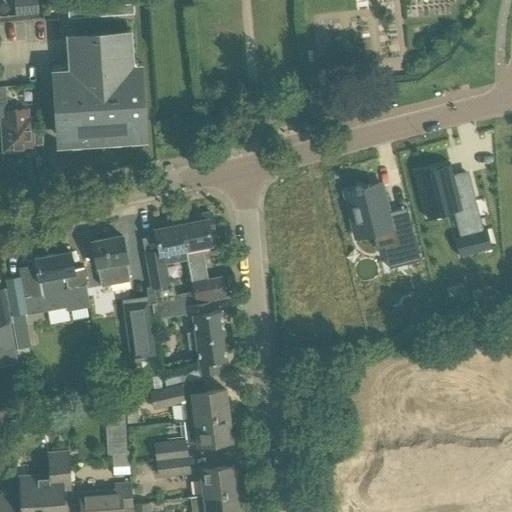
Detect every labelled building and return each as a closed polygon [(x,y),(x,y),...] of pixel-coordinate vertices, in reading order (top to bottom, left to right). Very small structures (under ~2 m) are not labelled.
[(38,14),(37,0),(14,0),(16,16),(38,14)] [(132,3),(67,7),(67,18),(133,13),(132,3)] [(60,138),(142,133),(138,73),(128,74),(127,66),(128,66),(126,34),(72,38),(74,69),(75,69),(75,77),(56,78),(60,138)] [(5,120),(2,121),(4,150),(30,148),(30,144),(41,144),(41,129),(29,130),(29,119),(26,119),(25,110),(4,111),(5,120)] [(416,171),(414,172),(414,173),(426,218),(428,218),(426,209),(451,203),(460,235),(454,237),(454,238),(455,238),(459,254),(458,254),(459,256),(491,248),(491,246),(490,246),(486,230),(487,230),(486,228),(482,229),(467,173),(453,177),(450,163),(448,163),(448,164),(429,169),(416,172),(416,171)] [(369,185),(344,191),(353,227),(359,225),(362,236),(372,234),(375,249),(400,243),(406,264),(420,260),(413,233),(394,238),(388,212),(381,188),(370,191),(369,185)] [(298,215),(277,220),(283,242),(286,281),(309,279),(308,262),(328,257),(315,206),(296,210),(298,215)] [(190,222),(180,224),(187,258),(190,270),(195,296),(196,302),(207,300),(214,299),(211,282),(206,283),(199,246),(211,243),(209,233),(214,232),(210,212),(188,217),(190,222)] [(155,229),(154,229),(159,253),(163,253),(174,250),(176,260),(187,258),(180,224),(171,226),(170,220),(154,223),(155,229)] [(89,238),(113,236),(112,224),(88,226),(89,238)] [(126,261),(121,235),(91,241),(100,286),(114,284),(129,281),(125,261),(126,261)] [(19,275),(4,278),(14,332),(27,329),(24,313),(27,312),(66,304),(67,308),(89,304),(82,268),(73,269),(70,251),(66,251),(56,253),(33,257),(34,263),(18,267),(19,275)] [(159,253),(145,256),(151,288),(153,288),(155,303),(176,299),(172,284),(172,280),(168,281),(165,263),(163,253),(159,253)] [(269,284),(282,283),(282,269),(268,270),(269,284)] [(0,351),(15,348),(4,293),(0,293),(0,351)] [(207,302),(197,303),(196,302),(195,296),(184,298),(186,316),(192,315),(194,331),(187,332),(189,348),(197,347),(199,363),(200,363),(201,375),(217,373),(216,361),(226,360),(223,343),(225,343),(221,310),(209,311),(207,302)] [(157,351),(149,297),(131,299),(133,311),(125,312),(131,355),(157,351)] [(461,336),(443,339),(448,366),(466,363),(461,336)] [(426,370),(438,370),(437,341),(425,342),(426,370)] [(17,348),(16,348),(18,361),(31,359),(28,346),(17,348)] [(172,354),(173,366),(192,364),(190,352),(172,354)] [(382,419),(375,420),(379,447),(386,446),(391,483),(460,473),(459,466),(494,461),(487,405),(479,406),(475,371),(377,384),(382,419)] [(124,384),(112,387),(114,398),(127,395),(124,384)] [(154,408),(181,402),(183,401),(179,385),(150,392),(154,408)] [(225,389),(191,393),(194,419),(228,415),(225,389)] [(4,402),(11,430),(35,423),(27,396),(4,402)] [(137,397),(125,398),(125,408),(136,407),(138,407),(137,397)] [(51,413),(38,428),(51,439),(64,425),(51,413)] [(123,413),(104,414),(106,453),(111,452),(111,465),(128,465),(127,449),(125,449),(123,413)] [(185,440),(155,444),(157,460),(186,456),(185,445),(197,443),(197,444),(231,440),(228,415),(194,419),(179,421),(181,436),(185,435),(185,440)] [(7,452),(0,452),(0,471),(9,471),(7,452)] [(50,475),(19,477),(21,511),(62,511),(60,487),(70,486),(68,452),(49,453),(50,475)] [(186,456),(157,460),(159,476),(188,472),(186,456)] [(234,464),(200,469),(203,495),(237,490),(234,464)] [(115,490),(80,492),(81,511),(121,511),(121,506),(131,505),(130,483),(115,484),(115,490)] [(240,511),(237,490),(203,495),(191,496),(193,511),(240,511)] [(0,511),(11,511),(11,495),(0,495),(0,511)] [(150,511),(150,503),(134,504),(134,511),(150,511)]
